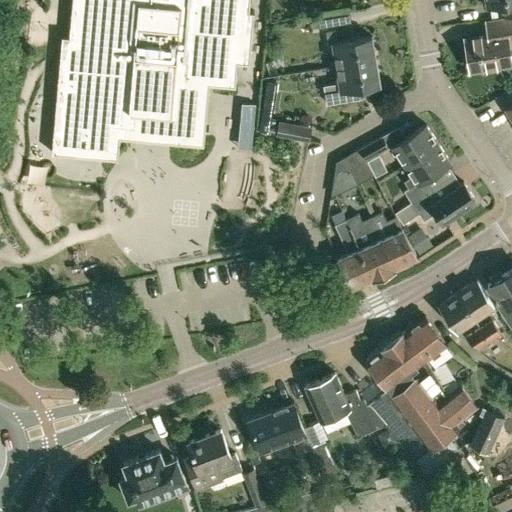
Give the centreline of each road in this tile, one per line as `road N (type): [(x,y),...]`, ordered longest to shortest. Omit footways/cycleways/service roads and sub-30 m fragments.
road 1 (tertiary): [(511,226),(379,308),(138,402)]
road 2 (residential): [(440,84),(340,140),(309,248)]
road 3 (tertiary): [(138,402),(2,422)]
road 4 (tertiary): [(14,461),(138,402)]
road 5 (residential): [(511,192),(440,84)]
